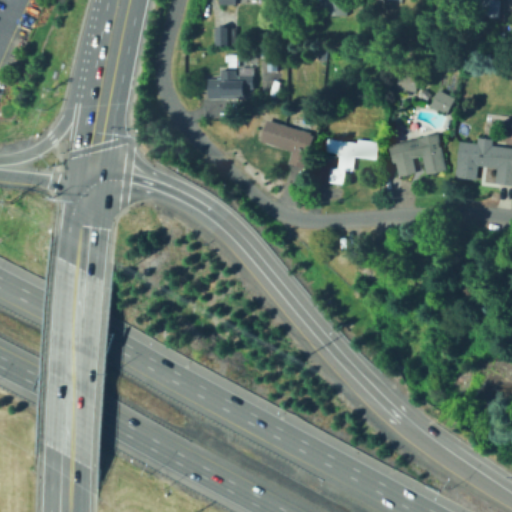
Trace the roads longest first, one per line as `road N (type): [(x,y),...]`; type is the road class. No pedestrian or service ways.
road 1 (residential): [(511,217),(455,210),(310,219),(268,205),(165,98),(160,60),(177,0)]
road 2 (motorway): [(426,511),(0,281)]
road 3 (motorway): [(403,418),(204,209),(157,184),(89,176)]
road 4 (motorway): [(0,362),(277,511)]
road 5 (primary): [(67,455),(80,268)]
road 6 (motorway): [(106,70),(48,140),(0,158)]
road 7 (motorway): [(511,492),(403,418)]
